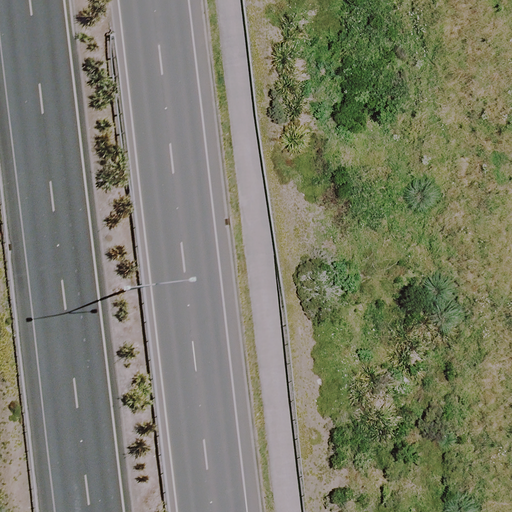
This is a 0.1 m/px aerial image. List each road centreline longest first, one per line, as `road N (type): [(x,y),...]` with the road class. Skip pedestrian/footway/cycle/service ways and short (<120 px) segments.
road 1 (primary): [(87,511),(29,0)]
road 2 (primary): [(159,0),(212,511)]
